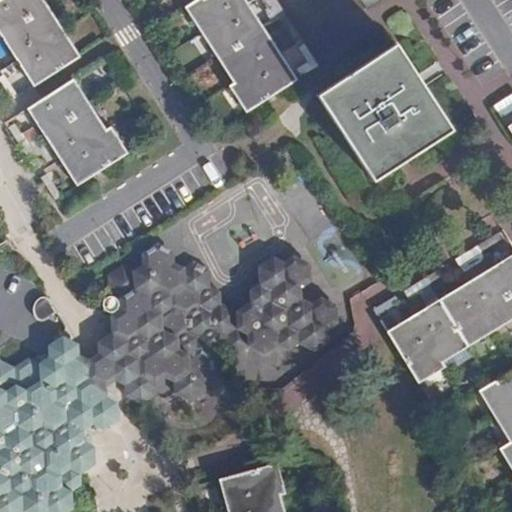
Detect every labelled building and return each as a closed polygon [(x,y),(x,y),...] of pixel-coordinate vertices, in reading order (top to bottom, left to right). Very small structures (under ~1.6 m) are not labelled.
[(61,35),(44,9),(38,0),(0,0),(0,32),(3,36),(19,61),(35,86),(76,59),(61,35)] [(58,0),(55,2),(62,13),(82,0),(58,0)] [(237,81),(233,84),(249,110),(296,80),(279,54),(263,30),(248,5),(244,0),(196,0),(189,5),(205,31),(221,56),(237,81)] [(300,35),(276,0),(270,0),(282,18),(295,38),(300,35)] [(426,85),(418,73),(397,42),(332,85),(318,94),(375,180),(396,166),(409,157),(454,128),(426,85)] [(310,61),(298,69),(303,76),(319,65),(305,43),(300,46),(310,61)] [(4,75),(0,77),(0,81),(4,87),(12,100),(18,96),(4,75)] [(47,134),(63,160),(78,185),(125,157),(109,130),(104,133),(87,107),(72,83),(31,109),(47,134)] [(511,93),(494,105),(503,119),(510,114),(505,106),(511,102),(511,93)] [(15,123),(8,127),(36,169),(42,165),(29,146),(40,139),(33,128),(23,135),(15,123)] [(48,176),(43,180),(55,200),(61,196),(48,176)] [(459,263),(474,254),(480,251),(502,237),(498,231),(455,257),(459,263)] [(143,252),(143,265),(158,272),(173,263),(172,251),(157,243),(143,252)] [(480,251),(474,254),(481,266),(484,264),(487,262),(480,251)] [(440,297),(438,298),(464,342),(492,325),(511,312),(511,253),(490,267),(487,269),(465,282),(440,297)] [(248,334),(249,345),(258,351),(260,346),(265,345),(270,350),(278,344),(277,332),(288,326),(297,330),(299,343),(314,351),(329,341),(327,330),(338,323),(336,305),(321,298),(311,303),(302,298),(301,289),(310,282),(309,263),(294,256),(283,262),(274,256),(258,266),(259,283),(270,290),(271,301),(262,307),(262,325),(248,334)] [(201,283),(210,287),(208,269),(193,261),(193,262),(193,271),(200,275),(201,283)] [(116,308),(120,309),(136,318),(137,335),(128,340),(128,352),(114,361),(115,379),(124,385),(125,396),(133,400),(140,404),(156,395),(156,383),(165,377),(174,382),(175,393),(178,390),(183,389),(187,391),(191,391),(197,388),(197,379),(201,377),(205,379),(215,375),(214,357),(228,347),(237,353),(249,345),(248,334),(262,325),(262,307),(271,301),(270,290),(259,283),(249,290),(250,302),(236,311),(221,303),(219,292),(210,287),(201,283),(200,275),(193,271),(193,262),(183,267),(173,263),(158,272),(143,265),(134,270),(123,266),(109,275),(109,293),(116,297),(116,298),(112,297),(109,296),(107,296),(105,298),(104,300),(103,302),(102,304),(102,306),(103,309),(105,310),(106,312),(110,312),(112,311),(116,308)] [(424,284),(430,281),(450,268),(447,263),(404,288),(407,294),(424,284)] [(438,298),(440,297),(430,281),(424,284),(434,301),(438,298)] [(373,306),(377,312),(399,299),(396,293),(373,306)] [(54,314),(57,311),(49,299),(46,298),(42,298),(40,298),(36,299),(35,301),(34,302),(33,306),(32,310),(32,313),(34,316),(35,319),(37,320),(40,320),(42,320),(45,319),(48,318),(51,316),(54,314)] [(440,356),(464,342),(438,298),(434,301),(413,313),(387,329),(416,377),(443,361),(440,356)] [(78,342),(66,337),(62,335),(48,345),(49,356),(64,365),(66,382),(75,387),(77,400),(66,406),(68,422),(83,430),(93,425),(104,429),(113,423),(118,419),(115,401),(106,398),(106,386),(111,382),(115,379),(114,361),(128,352),(128,340),(137,335),(136,318),(120,309),(110,317),(111,333),(98,341),(97,346),(99,353),(94,356),(89,359),(79,355),(78,342)] [(288,350),(299,343),(297,330),(288,326),(277,332),(278,344),(288,350)] [(260,346),(258,351),(264,353),(270,350),(265,345),(260,346)] [(64,365),(49,356),(39,362),(28,358),(14,367),(0,360),(0,448),(3,447),(17,455),(18,461),(29,466),(33,463),(60,474),(70,468),(70,452),(83,442),(83,430),(68,422),(66,406),(77,400),(75,387),(66,382),(64,365)] [(511,368),(482,386),(497,412),(511,436),(511,440),(503,446),(511,460),(511,368)] [(178,390),(175,393),(190,401),(206,391),(205,379),(201,377),(197,379),(197,388),(191,391),(187,391),(183,389),(178,390)] [(94,446),(83,442),(70,452),(70,468),(81,473),(95,464),(94,446)] [(0,471),(12,477),(12,489),(22,495),(22,511),(68,511),(72,509),(71,492),(61,488),(60,474),(33,463),(29,466),(18,461),(17,455),(3,447),(0,448),(0,471)] [(229,511),(279,511),(276,499),(283,497),(274,466),(220,481),(229,511)] [(70,468),(60,474),(61,488),(71,492),(81,486),(81,479),(81,473),(70,468)] [(0,511),(22,511),(22,495),(12,489),(12,477),(0,471),(0,511)] [(201,486),(195,488),(201,511),(207,511),(208,511),(201,486)]
